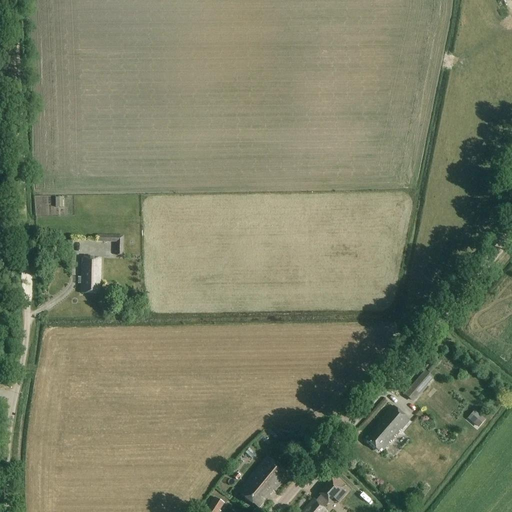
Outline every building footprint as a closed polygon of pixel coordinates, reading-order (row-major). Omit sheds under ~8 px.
[(38,200),(38,210),(46,210),(46,200),(38,200)] [(116,242),(116,255),(123,256),(124,236),(97,235),(97,242),(116,242)] [(99,295),(100,260),(100,257),(89,257),(82,257),(82,259),(82,278),(82,279),(83,279),(82,284),(82,295),(99,295)] [(421,392),(433,378),(425,371),(413,385),(421,392)] [(383,452),(410,421),(393,407),(376,426),(378,427),(365,441),(378,453),(381,450),(383,452)] [(485,420),(477,414),(470,422),(478,428),(485,420)] [(454,420),(459,428),(466,423),(460,415),(454,420)] [(267,500),(290,474),(270,457),(240,492),(258,508),(266,499),(267,500)] [(326,511),(327,511),(323,509),(330,501),(333,498),(338,503),(346,495),(339,489),(341,487),(345,483),(336,474),(319,493),(321,495),(315,501),(313,499),(300,511),(326,511)] [(230,487),(235,492),(239,486),(234,482),(230,487)] [(214,497),(205,511),(220,511),(219,511),(224,504),(214,497)]
